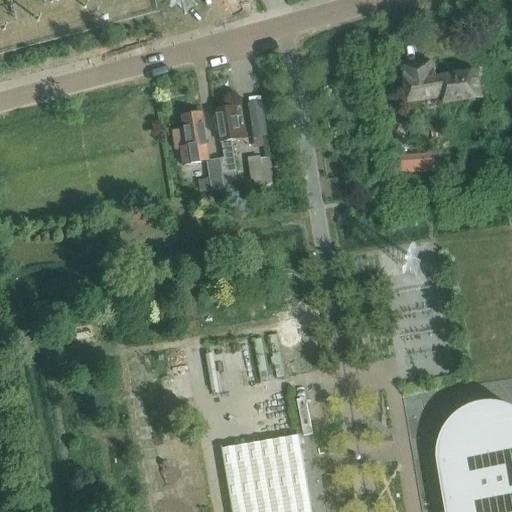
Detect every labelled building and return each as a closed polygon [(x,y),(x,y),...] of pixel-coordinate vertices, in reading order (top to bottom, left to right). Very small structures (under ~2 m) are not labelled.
[(402,72),(408,102),(423,99),(423,98),(443,94),(445,105),(483,97),(478,73),(435,81),(433,66),(402,72)] [(219,161),(221,175),(236,173),(231,143),(240,141),(245,140),(243,128),(238,129),(235,110),(215,113),(223,160),(219,161)] [(211,192),(223,190),(218,161),(208,162),(205,147),(206,147),(200,115),(183,118),(185,131),(173,132),(176,152),(182,151),(184,166),(206,163),(211,192)] [(263,188),(259,161),(247,162),(251,190),(263,188)] [(341,251),(342,262),(359,260),(358,249),(341,251)] [(511,511),(511,408),(506,406),(499,405),(491,404),(484,404),(477,405),(470,407),(464,411),(458,414),(452,419),(448,425),(444,431),(441,437),(438,444),(437,451),(437,458),(439,458),(447,511),(511,511)] [(222,449),(232,511),(312,511),(299,436),(222,449)]
